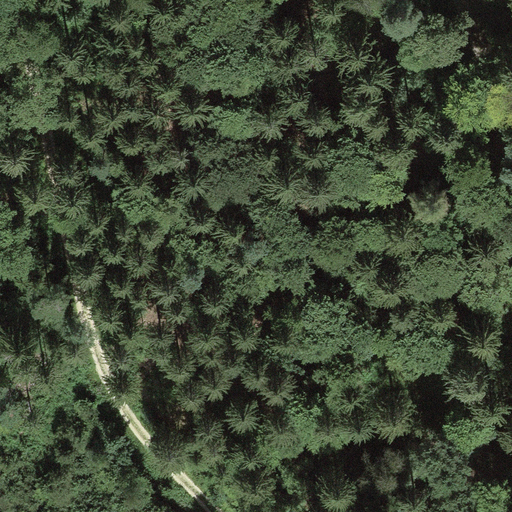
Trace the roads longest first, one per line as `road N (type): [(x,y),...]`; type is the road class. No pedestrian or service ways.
road 1 (track): [(18,0),(104,375),(129,418),(218,511)]
road 2 (track): [(511,118),(453,0)]
